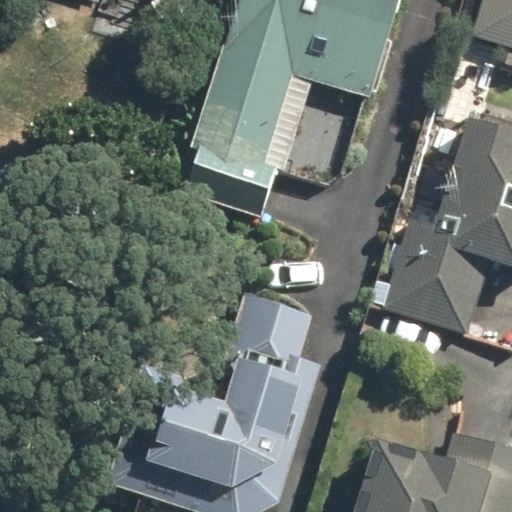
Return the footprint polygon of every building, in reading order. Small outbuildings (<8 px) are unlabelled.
[(249,0),(196,169),(280,195),(315,83),(380,103),(412,0),(249,0)] [(511,0),(495,0),(481,47),(511,56),(511,0)] [(444,227),(417,216),(384,299),(471,333),(498,264),(511,268),(511,125),(488,116),(444,227)] [(238,511),(279,511),(334,322),(187,280),(129,481),(238,511)] [(511,511),(511,473),(399,436),(374,511),(511,511)]
